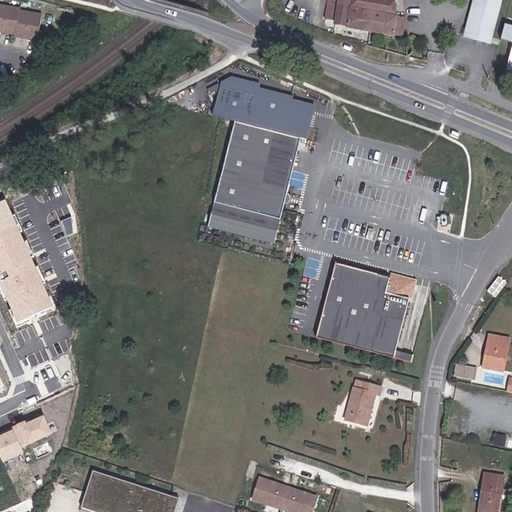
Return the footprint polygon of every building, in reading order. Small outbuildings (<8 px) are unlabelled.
[(350,6),(351,0),(337,0),(332,24),(345,27),(345,29),(366,33),(370,11),(350,6)] [(391,0),(351,0),(350,6),(370,11),(366,33),(391,38),(393,20),(391,0)] [(500,0),(474,0),(465,35),(489,42),(500,0)] [(14,34),(37,37),(39,31),(42,10),(19,7),(19,4),(0,1),(0,29),(14,32),(14,34)] [(511,25),(505,23),(501,39),(511,41),(511,49),(508,67),(511,67),(511,25)] [(230,85),(222,118),(246,124),(312,141),(320,109),(302,105),(303,101),(269,92),(270,88),(245,82),(245,84),(236,81),(230,85)] [(318,142),(327,107),(303,101),(302,105),(320,109),(312,141),(318,142)] [(312,141),(246,124),(219,230),(286,246),(312,141)] [(72,173),(70,168),(63,170),(65,176),(72,173)] [(62,306),(13,199),(0,205),(0,270),(25,324),(62,306)] [(403,362),(423,288),(344,268),(325,342),(403,362)] [(508,300),(511,293),(511,279),(510,278),(499,294),(508,300)] [(507,372),(511,348),(511,338),(496,336),(493,350),(491,350),(488,368),(507,372)] [(421,367),(423,359),(405,355),(403,362),(421,367)] [(481,370),(462,367),(460,378),(480,381),(481,370)] [(393,388),(370,382),(357,424),(375,428),(384,395),(387,395),(392,396),(393,388)] [(383,410),(387,395),(384,395),(375,428),(380,430),(386,411),(383,410)] [(58,432),(50,414),(33,422),(31,419),(19,425),(20,428),(29,446),(58,432)] [(29,446),(20,428),(0,437),(0,438),(10,461),(31,452),(29,446)] [(490,471),(483,511),(503,511),(509,475),(490,471)] [(182,511),(186,502),(175,498),(99,473),(87,509),(96,511),(182,511)] [(319,511),(324,499),(266,480),(259,502),(291,511),(319,511)]
